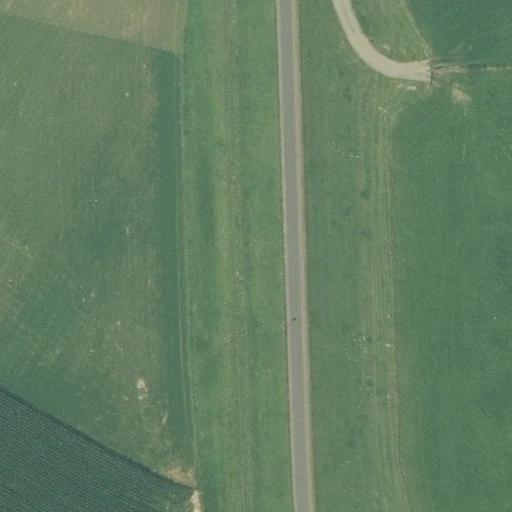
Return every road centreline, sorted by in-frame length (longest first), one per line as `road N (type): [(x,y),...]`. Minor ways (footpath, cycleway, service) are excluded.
road 1 (unclassified): [(310,511),(289,0)]
road 2 (track): [(340,0),(362,48),(383,65),(432,73)]
